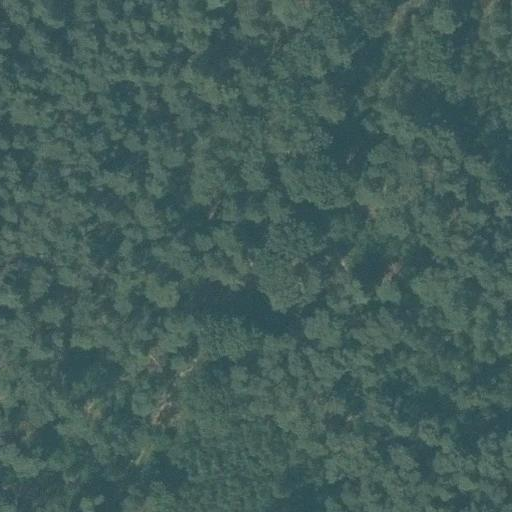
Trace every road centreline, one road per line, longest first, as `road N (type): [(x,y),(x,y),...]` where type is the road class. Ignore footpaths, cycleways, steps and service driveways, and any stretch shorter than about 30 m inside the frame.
road 1 (track): [(385,0),(89,511)]
road 2 (track): [(261,217),(511,418)]
